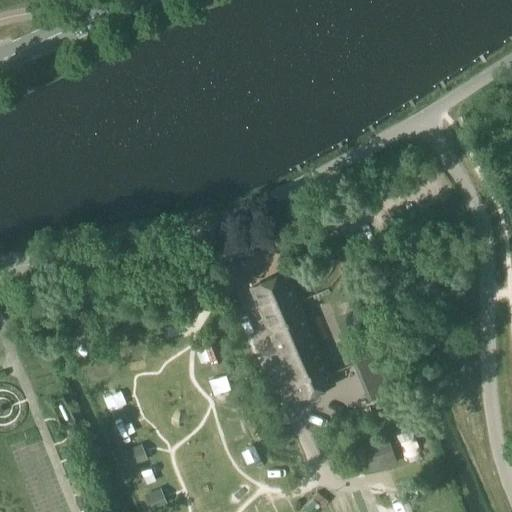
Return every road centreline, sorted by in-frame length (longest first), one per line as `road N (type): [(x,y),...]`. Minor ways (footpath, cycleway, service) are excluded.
road 1 (unclassified): [(420,117),(184,245),(0,271)]
road 2 (secondary): [(0,62),(132,0)]
